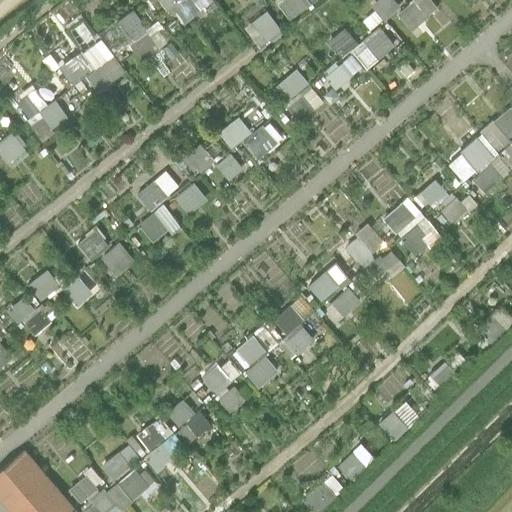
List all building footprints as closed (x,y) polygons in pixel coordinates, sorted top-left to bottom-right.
[(164,0),(182,25),(212,5),(208,0),(164,0)] [(292,19),(316,0),(282,0),(279,3),(292,19)] [(387,18),(404,4),(399,0),(376,0),(373,2),(387,18)] [(415,29),(441,4),(437,0),(411,0),(399,12),(415,29)] [(135,7),(117,21),(133,41),(150,27),(135,7)] [(377,8),(365,17),(373,28),(385,19),(377,8)] [(69,30),(84,48),(98,37),(84,19),(69,30)] [(385,23),(354,47),(369,66),(400,43),(385,23)] [(330,38),(344,55),(361,41),(348,25),(330,38)] [(150,31),(132,45),(144,60),(162,46),(150,31)] [(85,73),(99,91),(127,70),(101,36),(62,66),(73,81),(85,73)] [(327,72),(338,87),(367,67),(356,51),(327,72)] [(294,95),(312,80),(300,65),(282,80),(294,95)] [(300,117),(327,102),(316,83),(289,99),(300,117)] [(19,99),(30,115),(49,103),(39,87),(19,99)] [(63,101),(31,112),(39,134),(71,123),(63,101)] [(511,106),(449,159),(465,178),(511,138),(511,106)] [(222,133),(238,146),(255,125),(239,113),(222,133)] [(262,154),(282,144),(270,121),(250,130),(262,154)] [(0,142),(0,149),(13,163),(31,147),(15,129),(0,142)] [(206,142),(187,155),(199,172),(218,160),(206,142)] [(511,142),(475,172),(489,189),(511,169),(511,142)] [(232,179),(247,166),(234,150),(219,162),(232,179)] [(154,209),(183,184),(169,167),(139,192),(154,209)] [(473,173),(467,178),(476,187),(465,197),(461,193),(444,209),(456,221),(489,190),(473,173)] [(436,175),(423,190),(443,208),(457,194),(436,175)] [(178,195),(191,212),(211,197),(198,179),(178,195)] [(402,235),(429,213),(412,193),(386,215),(402,235)] [(168,202),(141,221),(156,243),(184,223),(168,202)] [(373,221),(347,240),(363,261),(389,242),(373,221)] [(94,259),(113,244),(98,226),(79,242),(94,259)] [(120,240),(103,256),(119,273),(136,257),(120,240)] [(338,259),(311,283),(324,298),(351,273),(338,259)] [(43,297),(62,284),(50,268),(32,281),(43,297)] [(81,304),(98,290),(82,272),(66,286),(81,304)] [(325,299),(329,303),(354,281),(350,277),(325,299)] [(10,306),(36,335),(58,316),(48,305),(62,293),(74,306),(78,303),(62,284),(44,299),(33,286),(10,306)] [(329,306),(342,319),(365,297),(352,284),(329,306)] [(318,337),(301,318),(315,305),(303,292),(277,317),(291,331),(281,341),(296,357),(318,337)] [(511,321),(498,306),(470,330),(485,347),(511,322),(511,321)] [(267,322),(234,350),(248,367),(281,339),(267,322)] [(0,335),(0,365),(15,355),(0,335)] [(458,348),(424,381),(437,395),(471,362),(458,348)] [(262,386),(283,369),(269,351),(247,369),(262,386)] [(220,392),(244,372),(231,355),(206,375),(220,392)] [(181,423),(198,411),(189,397),(172,410),(181,423)] [(403,398),(377,421),(393,439),(419,415),(403,398)] [(202,410),(183,423),(192,435),(211,422),(202,410)] [(164,415),(141,431),(153,449),(176,432),(164,415)] [(140,454),(150,450),(142,431),(132,435),(140,454)] [(363,441),(336,465),(351,480),(377,456),(363,441)] [(124,444),(100,465),(113,480),(137,460),(124,444)] [(78,511),(28,452),(0,474),(0,499),(11,511),(78,511)] [(93,503),(81,511),(118,511),(134,500),(118,482),(110,488),(91,466),(66,486),(81,503),(87,496),(93,503)] [(135,467),(118,482),(134,500),(157,480),(146,467),(140,472),(135,467)] [(333,473),(304,500),(314,511),(321,511),(347,488),(333,473)]
